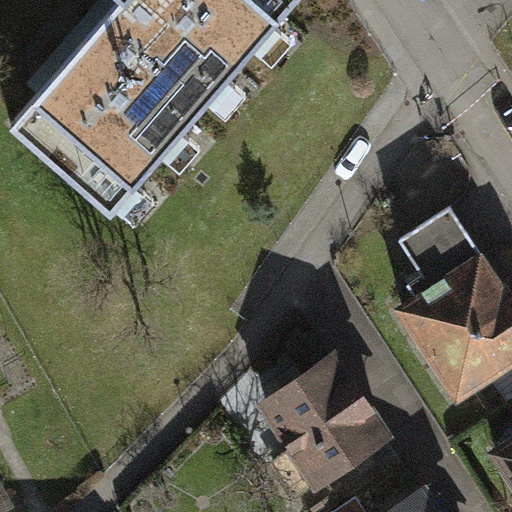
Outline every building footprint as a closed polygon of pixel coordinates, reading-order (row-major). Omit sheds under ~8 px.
[(116,0),(39,89),(48,97),(21,128),(108,203),(283,0),(116,0)] [(511,270),(509,272),(488,239),(481,243),(453,199),(408,227),(430,262),(413,273),(419,283),(401,295),(461,390),(511,358),(511,270)] [(331,342),(252,398),(314,485),(393,430),(331,342)] [(511,425),(488,440),(511,477),(511,425)] [(446,511),(428,482),(378,511),(446,511)] [(8,511),(0,497),(0,511),(8,511)]
